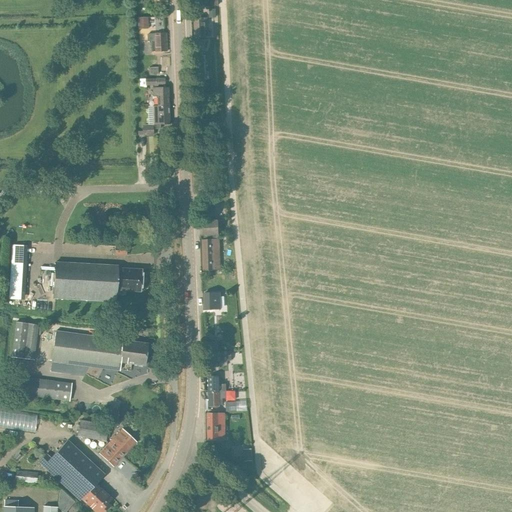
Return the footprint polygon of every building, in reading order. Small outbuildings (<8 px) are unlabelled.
[(207,18),(195,18),(193,18),(194,37),(205,37),(205,30),(207,30),(207,18)] [(156,34),(148,34),(148,41),(152,41),(152,51),(156,51),(167,51),(166,34),(156,34)] [(204,55),(203,53),(200,53),(202,80),(209,79),(209,71),(207,71),(206,55),(204,55)] [(154,106),(170,106),(169,87),(154,88),(154,96),(159,96),(159,106),(154,106)] [(197,106),(202,106),(208,106),(208,104),(214,103),(214,93),(208,93),(208,95),(196,95),(197,106)] [(154,106),(155,124),(171,124),(170,106),(154,106)] [(144,126),(144,135),(154,134),(154,125),(144,126)] [(202,270),(205,270),(219,270),(219,263),(216,263),(216,245),(218,245),(218,239),(219,239),(218,221),(203,221),(204,235),(210,235),(210,240),(201,240),(202,270)] [(126,256),(126,247),(115,246),(115,255),(126,256)] [(53,298),(55,299),(115,301),(116,291),(140,292),(142,269),(117,268),(117,266),(54,263),(53,298)] [(204,309),(207,309),(220,309),(219,293),(204,293),(204,309)] [(11,357),(12,357),(33,360),(38,325),(16,322),(11,357)] [(117,337),(118,336),(118,332),(112,332),(111,339),(55,331),(51,361),(119,370),(120,363),(144,366),(147,343),(119,340),(119,337),(117,337)] [(209,376),(208,376),(208,391),(208,392),(219,392),(226,392),(226,384),(221,384),(221,377),(219,377),(219,376),(209,376)] [(24,391),(23,395),(65,401),(69,401),(71,384),(25,378),(24,391)] [(219,392),(208,392),(208,403),(208,406),(210,406),(219,406),(219,404),(222,404),(222,398),(226,398),(226,392),(219,392)] [(236,402),(225,402),(226,411),(236,411),(236,402)] [(107,418),(117,419),(118,411),(108,409),(107,418)] [(210,414),(207,414),(208,440),(216,440),(218,440),(218,427),(225,427),(225,413),(223,413),(218,413),(210,414)] [(80,420),(77,434),(77,436),(105,441),(108,425),(80,420)] [(112,466),(134,443),(135,442),(122,429),(99,453),(112,466)] [(80,499),(90,509),(93,511),(103,511),(109,506),(107,504),(112,499),(95,484),(104,474),(66,439),(50,457),(46,453),(38,462),(79,500),(80,499)] [(250,449),(243,450),(244,461),(251,461),(252,461),(253,461),(252,449),(251,449),(250,449)] [(15,471),(15,482),(36,483),(37,472),(15,471)] [(65,511),(74,502),(60,488),(58,508),(62,511),(65,511)] [(32,511),(33,508),(17,507),(17,500),(4,500),(4,507),(3,511),(32,511)]
